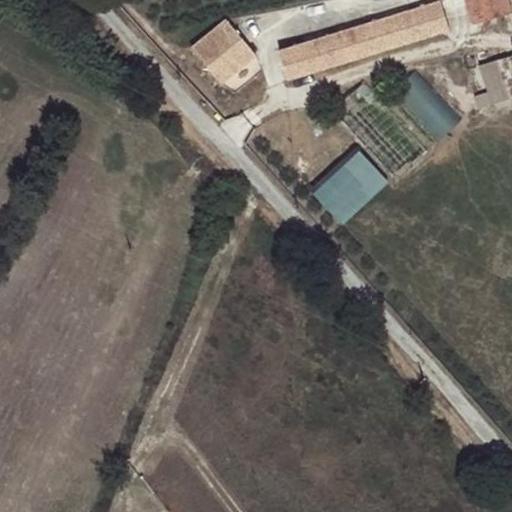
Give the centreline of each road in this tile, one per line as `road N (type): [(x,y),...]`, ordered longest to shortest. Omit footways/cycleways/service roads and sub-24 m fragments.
road 1 (unclassified): [(511,463),(95,0)]
road 2 (unknown): [(232,150),(287,104),(271,42),(315,22)]
